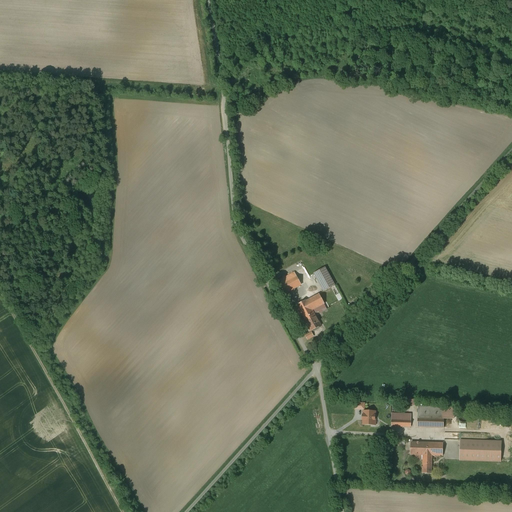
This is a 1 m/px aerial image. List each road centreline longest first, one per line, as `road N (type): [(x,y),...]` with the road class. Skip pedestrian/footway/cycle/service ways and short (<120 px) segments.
road 1 (unclassified): [(317,368),(236,223),(208,0)]
road 2 (unclassified): [(511,154),(317,368)]
road 3 (track): [(0,289),(126,511)]
road 4 (unclassified): [(189,511),(317,368)]
road 5 (unclassified): [(317,368),(343,511)]
